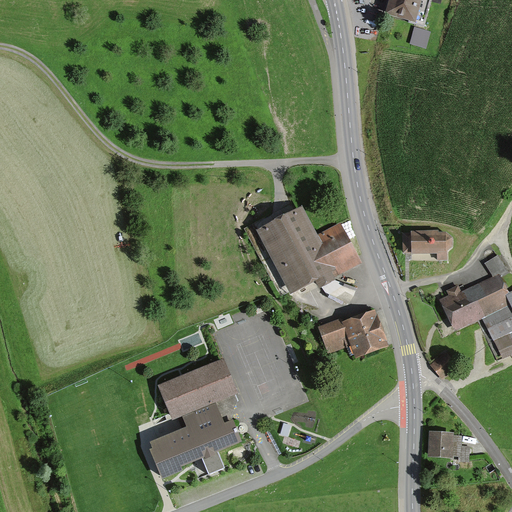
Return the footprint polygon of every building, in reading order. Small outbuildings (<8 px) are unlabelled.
[(431,0),(390,0),(386,19),(425,28),(431,0)] [(433,37),(418,33),(414,49),(429,53),(433,37)] [(302,206),(256,230),(289,295),(315,281),(319,289),(336,280),(335,277),(362,263),(341,222),(317,235),(302,206)] [(412,253),(412,255),(437,254),(437,261),(448,261),(447,252),(453,247),(453,238),(447,232),(439,232),(439,230),(411,231),(411,233),(403,233),(403,253),(412,253)] [(494,276),(500,274),(502,277),(509,273),(498,255),(486,263),(494,276)] [(449,295),(440,299),(455,332),(483,319),(502,360),(511,355),(511,291),(509,293),(502,277),(500,274),(494,276),(462,291),(459,285),(447,291),(449,295)] [(342,318),(318,327),(328,354),(351,346),(356,359),(389,346),(375,309),(343,321),(342,318)] [(446,352),(431,364),(443,379),(458,366),(446,352)] [(224,359),(158,385),(172,421),(182,417),(186,427),(150,442),(152,449),(150,450),(156,465),(162,479),(183,471),(181,467),(204,457),(205,460),(217,455),(216,453),(242,442),(233,419),(224,423),(216,403),(239,394),(224,359)] [(454,433),(429,431),(428,457),(453,458),(453,457),(454,435),(454,433)] [(454,435),(453,457),(458,457),(458,462),(469,462),(470,446),(462,446),(463,436),(454,435)]
